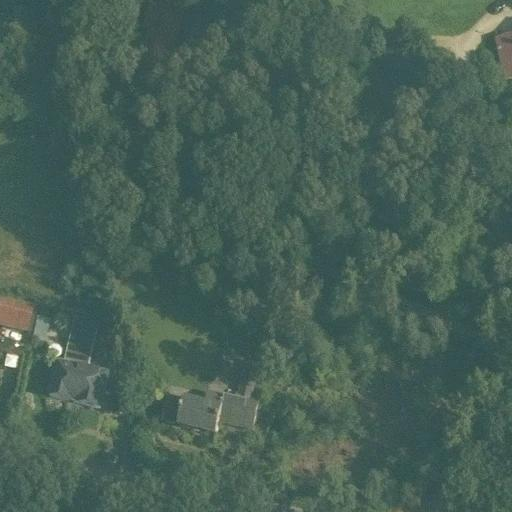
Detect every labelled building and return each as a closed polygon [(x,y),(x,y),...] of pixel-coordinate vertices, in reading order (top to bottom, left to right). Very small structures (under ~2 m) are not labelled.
[(167,56),(172,57),(186,9),(153,0),(149,0),(141,31),(147,33),(135,70),(161,78),(167,56)] [(375,148),(392,138),(382,119),(362,82),(338,95),(342,101),(347,98),(348,100),(343,103),(346,108),(351,105),(353,108),(348,111),(351,117),(356,114),(360,122),(355,125),(358,131),(364,128),(375,148)] [(184,166),(166,171),(172,195),(190,190),(184,166)] [(0,329),(27,335),(32,309),(0,301),(0,329)] [(34,319),(31,340),(45,342),(48,321),(34,319)] [(49,399),(98,410),(102,397),(112,399),(110,392),(125,390),(121,367),(108,369),(106,379),(86,374),(97,326),(76,321),(64,369),(57,367),(49,399)] [(167,399),(161,425),(177,429),(215,439),(218,426),(252,434),(259,403),(252,401),(259,369),(245,365),(236,404),(224,402),(206,397),(203,408),(183,403),(167,399)]
